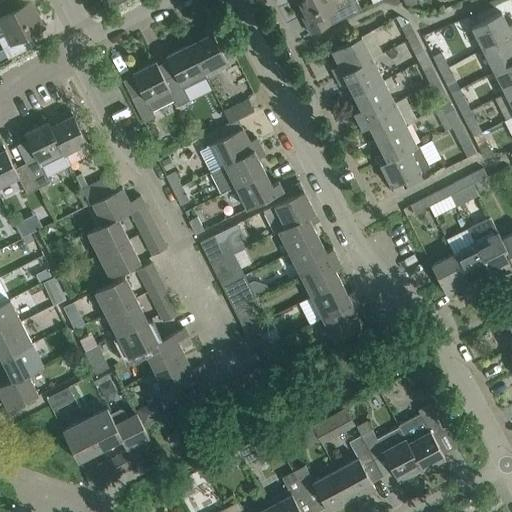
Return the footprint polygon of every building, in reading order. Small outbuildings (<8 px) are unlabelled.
[(44,27),(31,1),(22,6),(19,0),(0,0),(0,23),(6,35),(0,37),(0,42),(8,58),(30,47),(25,36),(44,27)] [(298,0),(309,21),(305,22),(311,34),(361,9),(356,0),(298,0)] [(483,48),(511,33),(511,23),(508,25),(501,12),(472,27),(483,48)] [(408,40),(416,36),(409,21),(401,25),(408,40)] [(189,44),(206,76),(229,64),(210,28),(187,40),(189,44)] [(493,70),(511,60),(511,33),(483,48),(493,70)] [(336,77),(372,58),(361,36),(332,51),(339,65),(331,68),(336,77)] [(415,55),(423,51),(416,36),(408,40),(415,55)] [(184,87),(206,76),(189,44),(166,56),(176,75),(166,80),(172,94),(174,100),(177,106),(190,99),(184,87)] [(440,71),(449,67),(441,51),(433,55),(440,71)] [(354,95),(383,80),(372,58),(336,77),(340,85),(347,82),(354,95)] [(505,92),(511,88),(511,60),(493,70),(505,92)] [(172,94),(166,80),(156,61),(132,73),(142,92),(132,98),(144,123),(155,117),(152,111),(174,100),(172,94)] [(430,84),(439,79),(431,65),(422,69),(430,84)] [(447,85),(456,81),(449,67),(440,71),(447,85)] [(437,98),(446,94),(439,79),(430,84),(437,98)] [(358,120),(394,102),(383,80),(354,95),(361,108),(354,112),(358,120)] [(462,114),(471,110),(460,88),(451,93),(462,114)] [(511,115),(511,88),(505,92),(505,93),(495,98),(506,119),(511,115)] [(229,122),(254,110),(248,98),(224,111),(229,122)] [(376,138),(405,124),(394,102),(358,120),(362,129),(369,125),(376,138)] [(452,128),(461,123),(454,108),(444,113),(452,128)] [(87,142),(80,129),(71,110),(47,122),(63,154),(87,142)] [(471,110),(462,114),(469,129),(478,124),(471,110)] [(47,122),(24,133),(28,140),(37,157),(25,163),(39,188),(43,186),(50,183),(50,182),(47,176),(46,174),(68,163),(63,154),(47,122)] [(459,142),(469,138),(461,123),(452,128),(459,142)] [(380,164),(416,146),(405,124),(376,138),(383,152),(376,155),(380,164)] [(210,172),(225,164),(261,146),(257,137),(250,141),(243,127),(206,146),(207,147),(199,150),(210,172)] [(485,158),(493,154),(486,141),(478,145),(485,158)] [(0,185),(18,177),(27,194),(39,188),(25,163),(15,168),(3,144),(0,145),(0,185)] [(409,149),(380,164),(396,194),(405,190),(401,182),(421,171),(429,167),(418,145),(416,146),(409,149)] [(221,193),(236,186),(265,171),(258,158),(265,154),(261,146),(225,164),(210,172),(221,193)] [(170,157),(161,161),(166,171),(175,167),(170,157)] [(474,183),(489,175),(484,166),(468,174),(473,184),(474,183)] [(174,189),(182,185),(174,171),(166,175),(174,189)] [(236,186),(247,208),(283,190),(279,181),(272,184),(265,171),(236,186)] [(81,173),(75,176),(82,189),(90,204),(92,203),(118,189),(110,174),(88,186),(81,173)] [(479,194),(474,183),(473,184),(468,174),(447,185),(451,194),(450,195),(456,206),(479,194)] [(274,233),(279,230),(315,212),(300,182),(291,186),(295,194),(263,210),(274,233)] [(174,189),(181,204),(189,200),(182,185),(174,189)] [(429,205),(450,195),(451,194),(447,185),(425,197),(429,205)] [(92,203),(102,224),(103,225),(118,217),(118,218),(131,211),(130,211),(145,203),(141,195),(129,201),(122,187),(118,189),(92,203)] [(415,213),(429,205),(425,197),(410,204),(415,213)] [(134,219),(149,211),(145,203),(130,211),(131,211),(134,219)] [(312,224),(319,220),(315,212),(279,230),(290,252),(319,237),(312,224)] [(196,234),(204,229),(198,216),(189,220),(196,234)] [(489,216),(467,227),(475,243),(490,272),(504,265),(507,272),(511,269),(511,260),(501,238),(500,238),(497,232),(491,219),(489,216)] [(129,239),(118,218),(118,217),(103,225),(102,224),(87,232),(99,254),(129,239)] [(511,232),(501,238),(511,260),(511,232)] [(211,264),(233,253),(226,238),(218,242),(214,234),(200,242),(204,250),(211,264)] [(337,256),(333,247),(326,251),(319,237),(290,252),(301,274),(337,256)] [(110,276),(140,261),(129,239),(99,254),(110,276)] [(149,247),(153,255),(167,247),(163,239),(149,247)] [(477,278),(490,272),(475,243),(453,254),(472,290),(481,286),(477,278)] [(222,286),(237,279),(244,275),(233,253),(211,264),(218,278),(222,286)] [(463,294),(472,290),(453,254),(431,265),(446,294),(460,287),(463,294)] [(334,268),(341,264),(337,256),(301,274),(312,296),(341,281),(334,268)] [(141,277),(156,270),(152,262),(137,269),(141,277)] [(106,313),(136,298),(125,275),(95,291),(106,313)] [(222,286),(226,294),(233,308),(248,301),(255,297),(248,283),(241,287),(237,279),(222,286)] [(359,299),(355,291),(348,294),(341,281),(312,296),(323,317),(359,299)] [(117,335),(147,320),(136,298),(106,313),(117,335)] [(160,313),(174,306),(170,298),(156,305),(160,313)] [(0,331),(21,321),(9,299),(0,303),(0,331)] [(356,311),(363,308),(359,299),(323,317),(334,340),(363,325),(356,311)] [(163,321),(178,313),(174,306),(160,313),(163,321)] [(244,329),(259,322),(255,314),(240,322),(244,329)] [(186,328),(185,327),(158,341),(147,320),(117,335),(129,357),(145,349),(186,328)] [(0,354),(2,358),(31,342),(21,321),(0,331),(0,354)] [(248,337),(263,330),(259,322),(244,329),(248,337)] [(178,340),(189,335),(186,328),(145,349),(155,370),(185,355),(178,340)] [(12,379),(42,364),(31,342),(2,358),(12,379)] [(207,372),(203,364),(192,369),(185,355),(155,370),(166,392),(207,372)] [(263,366),(267,374),(281,366),(277,358),(263,366)] [(8,410),(39,395),(28,373),(43,365),(42,364),(12,379),(0,385),(1,386),(0,386),(0,396),(1,396),(8,410)] [(50,405),(68,396),(64,389),(46,397),(50,405)] [(158,399),(138,409),(145,423),(165,413),(158,399)] [(404,437),(422,470),(445,457),(432,434),(443,428),(430,403),(418,409),(420,414),(398,425),(404,437)] [(138,449),(152,442),(137,412),(127,417),(124,410),(120,408),(111,412),(108,407),(106,408),(121,438),(127,450),(128,450),(136,464),(144,460),(138,449)] [(100,449),(121,438),(106,408),(84,419),(100,449)] [(320,440),(352,423),(345,409),(313,426),(320,440)] [(78,460),(100,449),(84,419),(63,430),(78,460)] [(422,470),(404,437),(381,448),(371,429),(359,435),(373,460),(384,454),(399,482),(422,470)] [(299,431),(279,441),(279,442),(280,443),(284,453),(291,450),(293,445),(303,439),(301,435),(299,431)] [(181,441),(176,432),(167,437),(172,446),(181,441)] [(363,465),(373,460),(359,435),(348,441),(357,458),(336,469),(353,501),(376,489),(363,465)] [(127,469),(136,464),(128,450),(127,450),(120,454),(127,469)] [(332,511),(353,501),(336,469),(314,480),(306,464),(294,471),(307,496),(317,490),(329,511),(332,511)] [(193,472),(200,486),(210,480),(203,467),(193,472)] [(91,487),(99,483),(92,468),(84,472),(91,487)] [(301,511),(296,501),(307,496),(294,471),(282,477),(288,489),(266,501),(268,505),(271,511),(301,511)] [(271,511),(268,505),(254,511),(242,511),(237,501),(225,507),(227,511),(271,511)]
